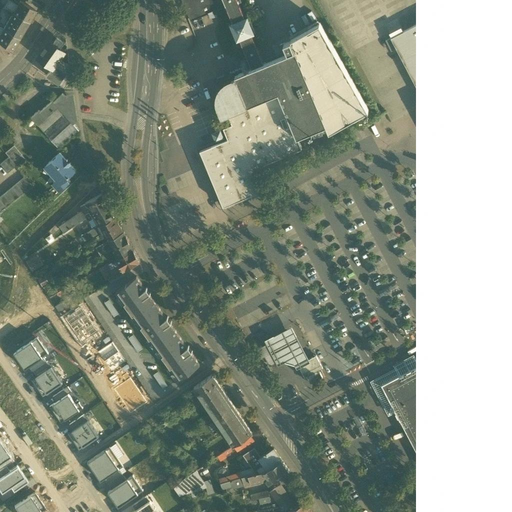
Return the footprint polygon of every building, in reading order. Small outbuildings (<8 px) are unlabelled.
[(8,0),(4,7),(13,12),(17,5),(9,0),(8,0)] [(222,0),(182,0),(191,21),(225,6),(222,0)] [(238,0),(224,0),(234,22),(231,23),(238,38),(240,38),(252,68),(264,63),(251,33),(253,32),(247,17),(245,18),(238,0)] [(511,0),(464,0),(428,19),(461,83),(511,56),(511,0)] [(20,1),(17,5),(13,12),(29,22),(36,10),(20,1)] [(19,37),(29,22),(13,12),(4,28),(19,37)] [(424,102),(461,83),(428,19),(404,32),(391,38),(397,49),(424,102)] [(291,39),(296,50),(327,124),(330,131),(369,109),(320,22),(291,38),(291,39)] [(391,38),(404,32),(401,27),(389,33),(391,38)] [(19,37),(4,28),(0,34),(0,42),(12,49),(19,37)] [(392,51),(397,49),(391,38),(386,41),(386,42),(392,51)] [(47,75),(59,83),(67,72),(56,64),(61,58),(66,50),(51,39),(38,58),(52,68),(47,75)] [(288,53),(296,50),(291,39),(283,43),(288,53)] [(232,77),(233,79),(234,81),(238,80),(248,104),(279,91),(297,136),(327,124),(296,50),(288,53),(264,63),(252,68),(245,71),(243,67),(230,72),(232,77)] [(511,56),(461,83),(424,102),(417,106),(451,171),(454,178),(455,179),(462,175),(511,148),(511,56)] [(61,58),(56,64),(67,72),(70,68),(71,65),(61,58)] [(59,83),(65,87),(72,78),(70,67),(70,68),(67,72),(59,83)] [(231,79),(233,79),(232,77),(227,78),(225,80),(223,82),(221,84),(219,86),(218,90),(217,93),(216,96),(216,99),(217,103),(218,106),(222,116),(228,113),(227,109),(224,111),(223,109),(225,109),(223,104),(222,101),(221,98),(223,91),(224,88),(226,86),(229,84),(232,83),(233,82),(231,79)] [(224,111),(227,109),(244,102),(245,105),(248,104),(238,80),(234,81),(233,79),(231,79),(233,82),(232,83),(229,84),(226,86),(224,88),(223,91),(221,98),(222,101),(223,104),(225,109),(223,109),(224,111)] [(279,91),(248,104),(245,105),(244,102),(227,109),(228,113),(233,123),(224,127),(227,136),(228,138),(223,140),(222,138),(221,135),(224,134),(222,131),(220,131),(219,129),(215,131),(216,133),(214,134),(215,138),(217,137),(218,139),(219,142),(200,149),(224,206),(252,194),(253,196),(262,193),(252,168),(302,148),(297,136),(279,91)] [(56,145),(59,148),(79,130),(74,124),(73,123),(75,120),(72,98),(70,99),(68,99),(64,95),(63,93),(54,101),(53,100),(40,111),(39,110),(31,117),(56,145)] [(73,123),(74,124),(78,120),(74,94),(64,95),(68,99),(70,99),(72,98),(75,120),(73,123)] [(219,142),(218,139),(197,148),(222,209),(253,196),(252,194),(224,206),(200,149),(219,142)] [(7,155),(9,157),(16,166),(24,159),(14,146),(5,153),(7,155)] [(60,183),(64,187),(69,183),(65,180),(76,170),(69,163),(68,163),(66,161),(67,160),(60,152),(48,163),(54,169),(52,171),(59,178),(62,182),(60,183)] [(0,164),(7,173),(16,166),(9,157),(0,164)] [(454,178),(451,171),(449,177),(448,181),(459,184),(460,180),(462,175),(455,179),(454,178)] [(448,181),(449,177),(439,175),(432,173),(431,177),(438,179),(446,183),(459,187),(466,188),(475,190),(476,187),(467,183),(460,180),(459,184),(448,181)] [(0,196),(0,211),(32,185),(25,177),(0,196)] [(60,191),(64,187),(60,183),(62,182),(59,178),(53,184),(60,191)] [(305,182),(309,192),(319,187),(315,178),(305,182)] [(86,202),(86,203),(92,214),(109,205),(103,193),(86,202)] [(88,217),(92,214),(86,203),(81,206),(84,210),(60,226),(64,233),(86,218),(88,217)] [(109,205),(92,214),(94,217),(99,226),(116,216),(109,205)] [(116,216),(99,226),(102,231),(103,233),(120,223),(116,216)] [(94,217),(88,220),(93,229),(99,226),(94,217)] [(106,238),(107,240),(109,239),(124,231),(120,223),(103,233),(106,238)] [(81,229),(84,234),(91,230),(88,225),(81,229)] [(85,240),(102,231),(99,226),(93,229),(91,230),(84,234),(82,235),(85,240)] [(387,415),(394,411),(391,404),(389,402),(388,403),(379,386),(381,385),(380,384),(381,383),(380,381),(397,373),(398,375),(409,369),(417,365),(416,363),(432,354),(433,356),(444,350),(443,349),(450,345),(451,347),(461,341),(460,339),(468,335),(469,337),(479,332),(478,330),(485,326),(486,328),(511,314),(511,289),(511,290),(503,274),(505,273),(502,268),(499,263),(497,264),(489,247),(491,246),(490,245),(491,244),(490,242),(498,238),(499,240),(508,235),(504,228),(478,241),(505,293),(493,299),(500,311),(368,380),(387,415)] [(124,231),(109,239),(114,248),(129,240),(124,231)] [(103,233),(96,237),(99,242),(106,238),(103,233)] [(511,233),(508,235),(499,240),(498,238),(490,242),(491,244),(490,245),(491,246),(489,247),(497,264),(499,263),(502,268),(505,273),(503,274),(511,290),(511,289),(511,233)] [(92,245),(94,248),(96,246),(103,243),(107,240),(106,238),(99,242),(92,245)] [(112,249),(114,248),(109,239),(107,240),(103,243),(96,246),(101,255),(112,249)] [(112,261),(117,258),(134,249),(129,240),(114,248),(116,251),(108,255),(112,261)] [(140,260),(134,249),(117,258),(120,264),(124,270),(140,260)] [(34,257),(40,265),(43,263),(37,255),(34,257)] [(27,262),(33,270),(40,265),(34,257),(27,262)] [(113,276),(124,270),(117,258),(112,261),(106,264),(113,276)] [(45,276),(38,279),(42,287),(50,283),(45,276)] [(116,291),(137,321),(158,306),(149,294),(151,293),(147,287),(145,288),(137,276),(116,291)] [(54,294),(48,284),(43,288),(49,297),(54,294)] [(109,299),(105,303),(115,317),(120,314),(109,299)] [(55,306),(59,312),(68,307),(64,300),(55,306)] [(85,347),(97,339),(102,335),(81,305),(65,317),(85,347)] [(137,321),(158,350),(179,335),(170,323),(172,322),(168,316),(166,317),(158,306),(137,321)] [(448,511),(511,511),(511,501),(511,500),(511,314),(486,328),(485,326),(478,330),(479,332),(469,337),(468,335),(460,339),(461,341),(451,347),(450,345),(443,349),(444,350),(433,356),(432,354),(416,363),(417,365),(409,369),(398,375),(397,373),(380,381),(381,383),(380,384),(381,385),(379,386),(388,403),(389,402),(391,404),(394,411),(448,511)] [(404,336),(420,328),(416,319),(399,327),(404,336)] [(278,365),(285,361),(295,364),(297,369),(299,367),(310,362),(309,359),(292,326),(265,340),(267,343),(277,362),(278,365)] [(44,332),(38,337),(49,352),(55,348),(44,332)] [(133,334),(128,338),(139,352),(143,349),(133,334)] [(105,340),(102,335),(97,339),(100,344),(105,340)] [(187,347),(179,335),(158,350),(179,379),(200,364),(191,352),(193,351),(189,345),(187,347)] [(25,369),(29,366),(44,356),(49,353),(49,352),(38,337),(17,351),(23,361),(21,362),(25,369)] [(104,361),(119,351),(113,341),(98,351),(104,361)] [(277,362),(279,361),(269,342),(267,343),(257,349),(261,358),(265,356),(270,366),(277,362)] [(14,352),(21,362),(23,361),(17,351),(14,352)] [(119,351),(104,361),(111,371),(126,361),(119,351)] [(29,366),(32,371),(33,370),(47,361),(44,356),(29,366)] [(298,365),(299,367),(305,377),(307,376),(310,383),(323,377),(319,370),(323,368),(316,356),(309,359),(298,365)] [(33,370),(37,376),(52,366),(48,360),(47,361),(33,370)] [(52,366),(37,376),(32,379),(43,395),(63,382),(52,366)] [(158,371),(154,374),(164,389),(168,386),(158,371)] [(122,376),(125,381),(130,378),(127,372),(122,376)] [(194,387),(203,401),(222,388),(213,374),(194,387)] [(147,402),(130,378),(125,381),(114,389),(130,413),(147,402)] [(53,396),(56,401),(69,393),(71,391),(68,386),(53,396)] [(252,432),(222,388),(203,401),(234,445),(239,442),(249,434),(252,432)] [(50,406),(61,422),(83,407),(79,402),(76,404),(69,393),(56,401),(50,406)] [(70,424),(73,429),(88,419),(84,414),(70,424)] [(79,449),(99,435),(88,419),(73,429),(68,432),(79,449)] [(239,442),(242,447),(253,440),(249,434),(239,442)] [(0,462),(10,455),(0,440),(0,462)] [(234,445),(237,450),(242,447),(239,442),(234,445)] [(116,443),(111,447),(118,458),(124,454),(116,443)] [(111,447),(110,446),(88,461),(96,474),(99,472),(103,479),(104,478),(119,468),(120,468),(121,467),(116,460),(119,458),(118,458),(111,447)] [(233,450),(231,448),(218,456),(221,461),(227,457),(226,455),(233,450)] [(245,455),(254,468),(257,467),(256,464),(262,461),(259,458),(260,457),(254,448),(245,455)] [(259,458),(262,461),(264,465),(268,469),(282,460),(274,448),(260,457),(259,458)] [(13,460),(10,455),(0,462),(3,467),(6,465),(13,460)] [(282,460),(268,469),(275,481),(289,471),(282,460)] [(257,472),(261,472),(258,468),(264,465),(262,461),(256,464),(257,467),(254,468),(240,472),(242,477),(249,475),(257,472)] [(3,467),(0,469),(0,476),(9,470),(6,465),(3,467)] [(0,476),(0,490),(1,492),(10,486),(24,476),(17,465),(9,470),(0,476)] [(122,473),(119,468),(104,478),(108,483),(122,473)] [(269,485),(275,481),(268,469),(266,471),(261,472),(257,472),(249,475),(251,483),(258,481),(265,480),(269,485)] [(175,488),(180,495),(207,487),(205,482),(204,481),(196,470),(185,477),(177,485),(175,488)] [(219,478),(221,483),(242,477),(240,472),(219,478)] [(122,473),(108,483),(112,489),(126,479),(122,473)] [(108,491),(119,507),(143,490),(133,475),(126,479),(112,489),(108,491)] [(242,477),(244,485),(251,483),(249,475),(242,477)] [(10,486),(13,492),(28,482),(24,476),(10,486)] [(244,485),(242,477),(221,483),(222,489),(232,486),(233,489),(244,485)] [(205,482),(207,487),(209,494),(215,492),(211,479),(204,481),(205,482)] [(270,491),(281,506),(286,505),(294,504),(280,484),(270,491)] [(250,495),(252,500),(259,498),(270,496),(269,491),(250,495)] [(40,511),(46,508),(35,492),(14,506),(18,511),(40,511)] [(147,495),(132,505),(135,510),(150,500),(147,495)] [(132,511),(151,511),(156,508),(150,500),(135,510),(132,511)] [(289,510),(289,511),(310,511),(311,511),(306,502),(295,507),(289,510)]
